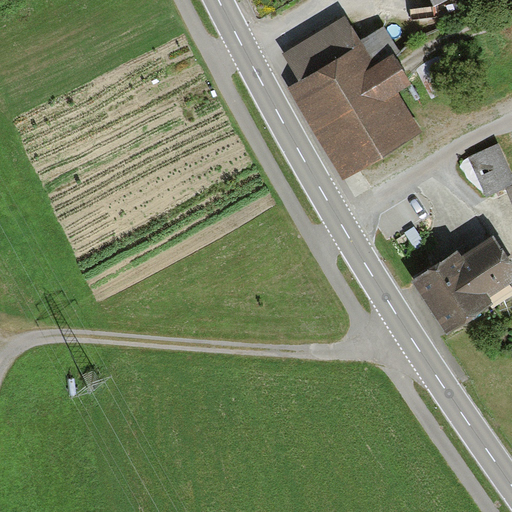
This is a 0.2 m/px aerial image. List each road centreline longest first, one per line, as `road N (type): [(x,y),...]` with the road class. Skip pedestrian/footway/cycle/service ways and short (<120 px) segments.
road 1 (track): [(497,511),(376,344),(273,173),(183,0)]
road 2 (secondary): [(511,486),(404,331),(218,0)]
road 3 (track): [(404,331),(345,352),(0,336)]
road 4 (track): [(311,236),(511,118)]
road 5 (track): [(1,511),(23,336)]
